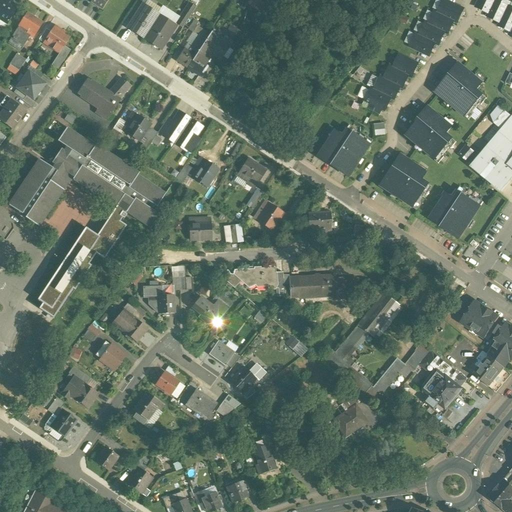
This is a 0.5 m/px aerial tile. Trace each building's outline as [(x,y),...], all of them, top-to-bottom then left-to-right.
[(17,9),(4,0),(0,0),(0,23),(5,27),(17,9)] [(93,0),(91,3),(102,11),(109,0),(93,0)] [(464,10),(444,0),(438,13),(437,13),(454,21),(454,22),(457,23),(464,10)] [(479,0),(476,8),(489,14),(495,0),(479,0)] [(502,0),(495,0),(489,14),(487,17),(500,23),(508,7),(510,4),(502,0)] [(190,4),(177,24),(183,28),(196,8),(190,4)] [(160,17),(143,6),(128,28),(145,39),(160,17)] [(511,8),(508,7),(500,23),(498,26),(511,32),(511,30),(511,8)] [(454,21),(437,13),(438,13),(434,11),(428,24),(445,32),(445,33),(448,34),(454,22),(454,21)] [(43,26),(27,14),(11,38),(12,39),(12,40),(14,42),(15,41),(25,48),(31,39),(33,41),(43,26)] [(176,27),(160,17),(145,39),(161,50),(176,27)] [(198,26),(193,22),(188,30),(193,33),(198,26)] [(445,32),(428,24),(425,22),(419,35),(436,43),(435,44),(439,45),(445,33),(445,32)] [(232,27),(225,38),(230,41),(237,30),(232,27)] [(69,39),(54,29),(51,33),(46,41),(54,47),(52,50),(59,54),(64,47),(69,39)] [(51,33),(46,30),(39,40),(44,43),(46,41),(51,33)] [(243,35),(237,30),(230,41),(229,41),(231,42),(230,43),(236,46),(243,35)] [(210,35),(203,31),(199,36),(206,41),(210,35)] [(436,43),(419,35),(416,33),(409,47),(429,56),(435,44),(436,43)] [(196,56),(188,68),(199,75),(211,58),(206,55),(208,51),(215,55),(223,43),(222,42),(210,35),(206,41),(196,56)] [(199,36),(191,49),(193,50),(191,53),(196,56),(206,41),(199,36)] [(223,43),(215,55),(218,58),(221,57),(230,43),(231,42),(229,41),(230,41),(225,38),(222,42),(223,43)] [(230,43),(221,57),(218,58),(215,55),(214,56),(214,57),(218,60),(223,58),(227,60),(236,46),(230,43)] [(59,54),(51,66),(58,71),(71,51),(64,47),(59,54)] [(191,53),(185,49),(177,60),(188,68),(196,56),(191,53)] [(26,61),(17,55),(9,66),(18,72),(25,63),(26,61)] [(418,64),(398,55),(392,67),(392,68),(409,76),(408,76),(412,78),(418,64)] [(482,84),(459,64),(450,75),(451,76),(446,83),(444,81),(435,92),(448,103),(449,101),(453,105),(452,107),(465,117),(482,95),(477,91),(482,84)] [(409,76),(392,68),(392,67),(389,66),(383,79),(399,87),(402,89),(408,76),(409,76)] [(29,73),(39,81),(43,77),(31,67),(27,72),(29,73)] [(29,73),(17,89),(27,97),(33,101),(45,85),(39,81),(29,73)] [(399,87),(383,79),(380,77),(374,90),(373,90),(390,98),(393,100),(399,87)] [(109,94),(91,82),(90,83),(87,81),(78,94),(81,96),(80,97),(98,109),(96,113),(107,121),(120,101),(118,100),(131,87),(122,79),(109,94)] [(390,98),(373,90),(374,90),(370,88),(364,102),(369,104),(382,110),(384,111),(390,98)] [(17,89),(14,93),(23,101),(27,97),(17,89)] [(482,95),(465,117),(469,120),(474,114),(473,112),(480,104),(481,106),(487,99),(482,95)] [(27,111),(8,97),(0,107),(5,110),(0,116),(0,121),(12,130),(27,111)] [(382,110),(369,104),(367,109),(379,115),(382,110)] [(452,127),(428,108),(419,119),(421,120),(415,126),(414,125),(405,136),(417,147),(419,145),(423,148),(422,150),(434,161),(452,139),(446,134),(452,127)] [(191,120),(180,112),(174,121),(163,136),(175,144),(191,120)] [(150,126),(133,115),(121,132),(138,144),(142,138),(148,129),(150,126)] [(164,136),(174,121),(169,117),(159,132),(164,136)] [(511,118),(504,128),(490,145),(471,167),(501,191),(511,179),(511,178),(511,118)] [(203,128),(191,120),(175,144),(186,152),(188,150),(197,136),(203,128)] [(376,135),(386,134),(385,123),(375,124),(376,135)] [(497,123),(483,139),(490,145),(504,128),(497,123)] [(356,130),(349,126),(346,130),(369,146),(372,141),(365,136),(364,138),(355,132),(356,130)] [(148,129),(142,138),(145,140),(151,131),(148,129)] [(138,175),(94,146),(93,149),(65,130),(57,143),(66,149),(63,153),(60,151),(52,163),(56,165),(53,169),(40,160),(9,206),(23,215),(24,214),(27,216),(26,218),(39,227),(63,191),(59,189),(62,184),(65,186),(69,182),(65,179),(68,175),(73,179),(72,181),(115,209),(117,206),(127,213),(151,229),(160,216),(152,211),(154,206),(157,208),(165,196),(137,177),(138,175)] [(346,130),(342,137),(334,132),(317,157),(329,165),(330,163),(337,168),(336,170),(348,178),(357,164),(355,163),(359,158),(360,159),(369,146),(346,130)] [(157,134),(151,131),(145,140),(144,143),(149,146),(157,134)] [(202,139),(197,136),(188,150),(192,154),(202,139)] [(452,139),(434,161),(438,164),(444,157),(442,156),(449,148),(451,149),(456,143),(452,139)] [(149,146),(144,143),(138,151),(143,155),(149,146)] [(467,143),(459,154),(469,161),(477,151),(467,143)] [(399,156),(392,167),(394,169),(389,176),(387,175),(379,186),(393,196),(394,194),(399,197),(398,199),(411,208),(427,184),(420,180),(425,173),(399,156)] [(217,172),(200,160),(189,176),(206,188),(217,172)] [(265,172),(248,160),(237,177),(254,188),(265,172)] [(185,177),(179,173),(174,180),(180,184),(185,177)] [(427,184),(411,208),(416,211),(421,204),(419,202),(425,194),(426,195),(431,187),(427,184)] [(467,192),(460,187),(457,192),(480,207),(483,203),(476,198),(475,200),(466,194),(467,192)] [(257,189),(245,206),(251,210),(262,193),(257,189)] [(457,192),(453,198),(445,193),(428,219),(440,227),(441,225),(449,230),(447,232),(459,239),(468,226),(466,224),(469,220),(471,221),(480,207),(457,192)] [(265,202),(253,219),(271,231),(283,214),(265,202)] [(85,228),(37,301),(43,304),(39,310),(53,319),(72,290),(75,291),(81,282),(78,281),(83,274),(85,276),(91,267),(89,265),(96,254),(104,260),(126,227),(120,223),(122,219),(125,215),(127,213),(117,206),(115,209),(97,236),(85,228)] [(329,234),(328,214),(309,215),(310,235),(329,234)] [(209,219),(189,220),(190,241),(210,241),(209,219)] [(473,241),(470,245),(475,249),(479,245),(473,241)] [(248,271),(234,271),(233,275),(241,282),(248,289),(255,286),(255,284),(263,284),(265,286),(269,286),(271,290),(276,290),(278,286),(277,274),(276,274),(275,270),(273,268),(267,268),(267,270),(253,270),(252,268),(249,268),(248,271)] [(233,276),(230,275),(228,272),(227,271),(224,271),(220,277),(235,289),(237,286),(241,282),(233,275),(233,276)] [(335,277),(298,278),(299,298),(320,297),(321,299),(331,298),(337,298),(336,292),(335,280),(335,277)] [(298,278),(289,279),(290,297),(290,298),(299,298),(298,278)] [(343,280),(335,280),(336,292),(344,292),(343,280)] [(244,291),(237,286),(235,289),(241,295),(244,291)] [(161,287),(142,288),(143,299),(148,298),(148,305),(157,313),(159,313),(158,297),(167,297),(167,294),(162,295),(161,287)] [(172,288),(161,287),(162,295),(167,294),(167,297),(173,297),(172,292),(172,288)] [(344,292),(336,292),(337,298),(331,298),(331,301),(344,300),(344,292)] [(218,294),(209,305),(220,313),(215,319),(218,322),(232,305),(218,294)] [(384,294),(358,326),(366,332),(373,338),(399,306),(384,294)] [(167,297),(158,297),(159,313),(159,315),(174,315),(173,297),(167,297)] [(209,305),(200,298),(191,309),(210,323),(211,324),(215,319),(220,313),(209,305)] [(145,313),(129,300),(126,305),(135,312),(131,317),(134,320),(138,322),(145,313)] [(511,327),(506,324),(503,328),(495,324),(499,318),(492,313),(491,315),(484,311),(485,309),(476,302),(461,324),(485,339),(490,332),(497,337),(495,340),(498,342),(493,349),(494,349),(489,356),(504,369),(510,360),(511,361),(511,360),(511,327)] [(135,312),(126,305),(122,310),(125,312),(131,317),(135,312)] [(125,312),(120,319),(117,317),(115,319),(118,321),(114,325),(124,333),(134,320),(131,317),(125,312)] [(215,319),(211,324),(210,323),(209,327),(213,330),(215,327),(216,327),(219,324),(218,322),(215,319)] [(138,322),(134,320),(124,333),(136,343),(147,330),(138,322)] [(99,333),(91,326),(87,331),(96,338),(99,333)] [(358,326),(325,365),(352,388),(362,397),(363,395),(370,387),(349,369),(348,371),(342,366),(343,364),(347,367),(352,361),(346,356),(354,347),(355,349),(360,343),(358,342),(366,332),(358,326)] [(294,336),(287,343),(301,358),(309,351),(294,336)] [(234,353),(217,342),(214,346),(212,345),(210,348),(212,350),(209,356),(225,367),(233,354),(234,353)] [(422,343),(405,363),(408,365),(405,369),(411,374),(431,351),(422,343)] [(106,351),(101,347),(96,356),(116,369),(124,357),(109,347),(106,351)] [(453,370),(431,351),(420,364),(426,368),(428,365),(433,370),(428,376),(431,378),(437,371),(446,378),(453,370)] [(233,354),(226,366),(231,369),(239,358),(233,354)] [(504,369),(489,356),(475,374),(490,386),(504,369)] [(370,387),(363,395),(373,404),(405,367),(397,360),(372,389),(370,387)] [(255,366),(248,373),(256,380),(258,383),(265,375),(255,366)] [(89,379),(72,368),(68,374),(83,385),(84,386),(89,379)] [(177,374),(168,368),(165,372),(166,372),(174,378),(177,374)] [(243,369),(230,383),(243,395),(256,380),(248,373),(243,369)] [(461,377),(453,370),(446,378),(454,385),(461,377)] [(431,378),(422,390),(430,397),(425,404),(434,410),(439,404),(445,409),(461,391),(454,385),(446,378),(437,371),(431,378)] [(83,385),(68,374),(61,384),(66,388),(61,395),(67,399),(70,395),(74,398),(83,385)] [(164,374),(156,387),(171,396),(172,393),(175,395),(178,391),(175,389),(179,384),(164,374)] [(84,386),(83,385),(74,398),(87,407),(96,394),(84,386)] [(362,397),(352,388),(346,394),(356,403),(362,397)] [(215,405),(196,392),(187,406),(206,419),(215,405)] [(162,407),(146,395),(134,413),(137,415),(147,422),(155,410),(158,412),(162,407)] [(240,405),(228,397),(224,403),(234,410),(240,405)] [(63,404),(55,399),(47,411),(52,414),(58,418),(62,412),(59,410),(63,404)] [(234,410),(224,403),(216,412),(223,417),(234,410)] [(445,409),(439,404),(434,410),(433,411),(435,413),(439,416),(439,417),(441,415),(443,417),(448,411),(445,409)] [(355,407),(333,421),(340,432),(338,433),(343,441),(351,435),(350,433),(365,423),(355,407)] [(76,421),(62,412),(58,418),(52,427),(53,428),(66,437),(76,421)] [(52,414),(45,425),(45,427),(44,428),(45,430),(47,431),(48,431),(49,431),(51,431),(53,428),(52,427),(51,427),(58,418),(52,414)] [(33,422),(24,415),(20,420),(30,427),(33,422)] [(147,422),(137,415),(133,420),(143,427),(147,422)] [(273,426),(267,428),(273,445),(279,442),(273,426)] [(268,446),(265,447),(263,440),(252,443),(259,465),(256,466),(259,476),(276,470),(268,446)] [(118,458),(105,449),(96,463),(109,471),(118,458)] [(147,456),(137,462),(141,468),(144,470),(151,461),(147,456)] [(138,469),(127,484),(141,495),(152,480),(138,469)] [(511,485),(504,479),(501,483),(500,483),(491,493),(491,494),(488,498),(490,500),(490,501),(492,503),(494,503),(501,509),(511,496),(511,485)] [(245,481),(227,488),(233,503),(247,497),(245,491),(248,490),(245,481)] [(215,491),(212,492),(209,493),(210,496),(201,499),(203,503),(206,511),(212,511),(222,508),(215,491)] [(73,511),(35,492),(25,511),(73,511)] [(176,495),(162,500),(167,510),(172,508),(171,506),(180,502),(176,495)] [(511,511),(511,496),(501,509),(504,511),(511,511)] [(180,502),(171,506),(172,508),(173,511),(191,511),(186,500),(180,502)] [(206,511),(203,503),(197,506),(199,511),(206,511)]
